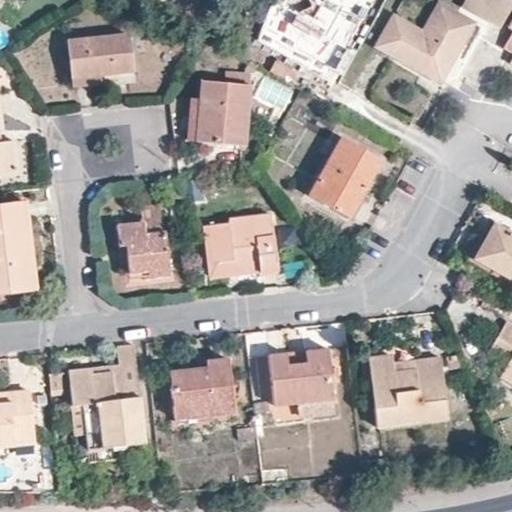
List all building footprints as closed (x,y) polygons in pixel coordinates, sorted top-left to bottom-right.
[(511,0),(464,0),(463,3),(500,24),(511,1),(511,0)] [(393,14),(376,45),(439,81),(472,22),(437,2),(420,30),(393,14)] [(128,32),(65,39),(71,85),(101,82),(100,74),(133,69),(128,32)] [(256,66),(247,61),(242,71),(225,70),(223,82),(248,83),(256,66)] [(250,84),(248,83),(223,82),(200,80),(195,140),(245,144),(250,84)] [(0,170),(18,168),(15,139),(1,140),(0,132),(0,127),(1,127),(0,121),(0,110),(0,105),(0,170)] [(347,217),(359,195),(364,187),(379,158),(337,136),(306,194),(347,217)] [(180,197),(178,181),(165,182),(167,198),(180,197)] [(363,198),(359,195),(347,217),(352,219),(363,198)] [(24,199),(0,201),(0,292),(35,288),(24,199)] [(139,207),(142,221),(116,225),(118,245),(125,244),(128,273),(146,271),(170,268),(165,231),(162,231),(159,204),(139,207)] [(229,222),(202,225),(209,277),(278,270),(269,212),(228,218),(229,222)] [(511,233),(493,222),(472,258),(511,279),(511,233)] [(170,268),(146,271),(147,278),(171,276),(170,268)] [(511,326),(505,322),(487,352),(507,364),(500,377),(511,383),(511,326)] [(132,344),(115,346),(117,363),(118,370),(91,374),(91,366),(66,370),(71,404),(95,401),(100,446),(142,442),(132,344)] [(285,362),(284,352),(267,354),(273,405),(332,398),(326,347),(303,349),(305,360),(285,362)] [(303,349),(284,352),(285,362),(305,360),(303,349)] [(438,357),(391,362),(391,355),(367,358),(374,426),(445,418),(438,357)] [(228,357),(204,359),(205,365),(186,367),(185,367),(167,370),(172,416),(234,411),(228,357)] [(205,365),(204,359),(184,361),(186,367),(205,365)] [(118,370),(117,363),(91,366),(91,374),(118,370)] [(57,371),(46,371),(50,406),(61,405),(57,371)] [(29,389),(0,391),(0,446),(33,444),(29,389)] [(488,415),(503,404),(500,400),(497,402),(492,396),(481,405),(488,415)] [(238,438),(256,436),(255,424),(237,427),(238,438)] [(385,457),(360,461),(362,475),(387,472),(385,457)]
